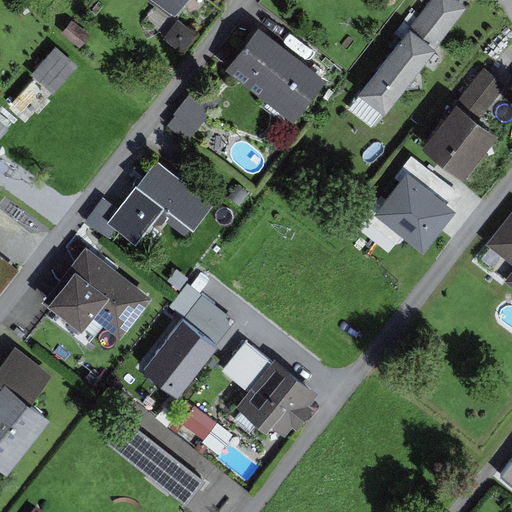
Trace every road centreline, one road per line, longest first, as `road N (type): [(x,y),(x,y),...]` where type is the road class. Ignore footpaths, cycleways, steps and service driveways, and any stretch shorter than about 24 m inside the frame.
road 1 (residential): [(253,511),(511,185)]
road 2 (residential): [(0,320),(252,0)]
